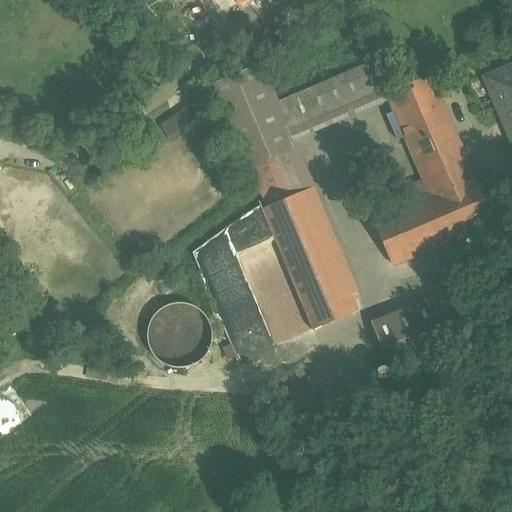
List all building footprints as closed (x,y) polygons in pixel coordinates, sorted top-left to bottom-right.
[(375,63),(278,105),(291,136),(387,94),(387,95),(388,94),(375,63)] [(511,67),(486,78),(511,137),(511,67)] [(432,195),(374,220),(393,265),(494,222),(475,177),(474,178),(430,76),(388,94),(432,195)] [(198,104),(177,119),(186,133),(206,119),(198,104)] [(290,150),(251,166),(268,207),(307,191),(290,150)] [(268,207),(263,209),(313,330),(358,311),(307,191),(268,207)] [(511,275),(498,279),(503,300),(511,298),(511,275)] [(469,285),(375,324),(394,371),(488,332),(469,285)] [(210,349),(212,337),(210,325),(202,315),(192,309),(180,306),(168,309),(158,316),(151,327),(149,339),(152,351),(159,361),(169,367),(181,370),(193,367),(203,360),(210,349)]
